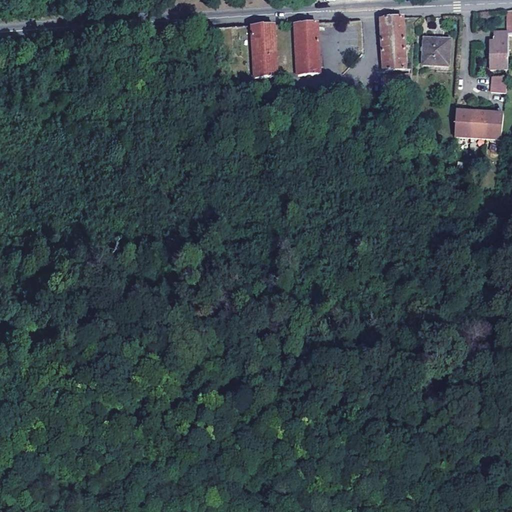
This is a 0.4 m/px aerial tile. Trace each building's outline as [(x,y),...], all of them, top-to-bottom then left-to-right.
[(403,18),(381,20),(383,71),(405,70),(403,18)] [(318,23),(295,24),(298,76),(320,75),(318,23)] [(274,25),(252,27),(255,78),(277,77),(274,25)] [(509,71),(508,37),(508,33),(494,34),(494,43),(490,43),(490,71),(509,71)] [(451,41),(425,40),(424,65),(449,67),(451,41)] [(410,89),(411,75),(383,77),(384,90),(410,89)] [(493,78),(492,93),(506,94),(508,79),(493,78)] [(504,116),(456,113),(454,138),(502,142),(504,116)] [(418,122),(408,121),(406,138),(417,140),(418,122)]
